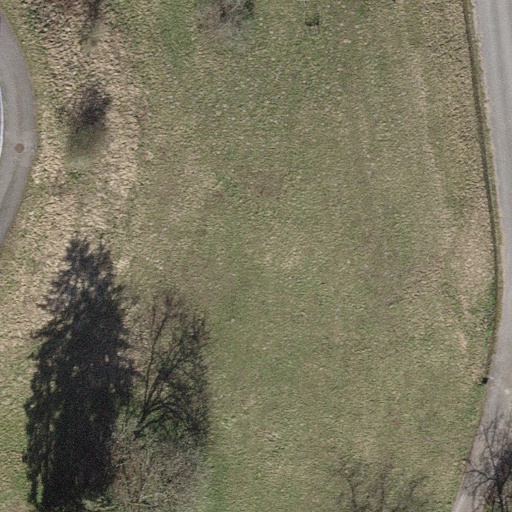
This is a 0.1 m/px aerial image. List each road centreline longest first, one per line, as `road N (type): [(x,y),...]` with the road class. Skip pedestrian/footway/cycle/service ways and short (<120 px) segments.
road 1 (track): [(497,0),(511,116),(511,385),(472,511)]
road 2 (track): [(0,223),(35,122),(0,45)]
